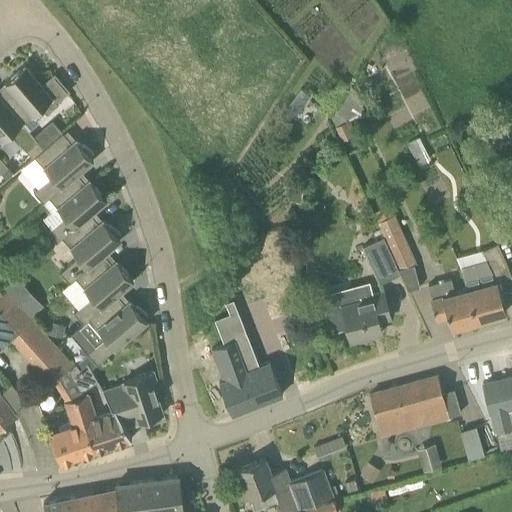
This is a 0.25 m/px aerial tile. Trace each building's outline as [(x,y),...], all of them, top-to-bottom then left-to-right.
[(44,86),(25,65),(5,82),(9,86),(0,93),(0,95),(23,122),(41,106),(47,113),(58,103),(56,100),(66,91),(72,98),(73,97),(52,73),(51,73),(53,77),(44,86)] [(0,141),(12,132),(27,150),(38,140),(23,122),(0,95),(0,141)] [(335,124),(334,124),(340,139),(355,133),(349,120),(349,118),(335,124)] [(47,127),(38,135),(46,144),(55,136),(47,127)] [(63,131),(57,136),(48,144),(35,155),(52,176),(34,191),(43,202),(49,196),(74,176),(77,173),(94,159),(91,155),(94,153),(83,144),(82,145),(76,139),(72,142),(63,131)] [(419,165),(431,159),(419,136),(407,142),(419,165)] [(0,173),(8,166),(0,156),(0,173)] [(85,182),(77,173),(74,176),(49,196),(66,216),(47,231),(57,242),(63,237),(91,213),(107,199),(90,179),(85,182)] [(246,224),(260,213),(231,177),(216,189),(246,224)] [(99,223),(91,213),(63,237),(79,256),(61,271),(70,282),(76,277),(104,253),(120,239),(117,236),(120,233),(110,224),(108,226),(103,219),(99,223)] [(408,290),(420,286),(414,264),(417,262),(394,214),(378,221),(400,268),(399,268),(401,273),(408,290)] [(380,283),(401,273),(399,268),(384,236),(363,246),(380,283)] [(509,268),(498,242),(483,250),(487,259),(462,268),(468,288),(467,289),(476,319),(506,311),(501,292),(502,291),(502,290),(501,290),(496,273),(509,268)] [(228,268),(236,262),(228,251),(219,257),(228,268)] [(104,253),(76,277),(92,296),(74,311),(84,322),(89,318),(117,294),(134,280),(116,259),(112,263),(104,253)] [(455,292),(451,278),(429,285),(433,298),(431,299),(437,317),(448,314),(451,326),(476,319),(467,289),(455,292)] [(325,306),(332,331),(347,326),(351,340),(370,335),(369,330),(381,327),(379,320),(391,317),(385,296),(372,300),(368,283),(350,288),(354,302),(342,306),(341,302),(325,306)] [(0,346),(10,337),(33,318),(8,289),(0,295),(0,346)] [(84,322),(72,333),(89,353),(97,363),(147,320),(144,316),(147,314),(137,305),(135,306),(130,300),(126,303),(117,294),(89,318),(84,322)] [(241,307),(249,331),(278,322),(270,297),(241,307)] [(69,370),(75,365),(71,360),(33,318),(10,337),(52,385),(54,382),(65,400),(72,423),(50,430),(61,461),(94,450),(77,396),(84,394),(81,390),(69,370)] [(51,322),(49,334),(62,337),(65,325),(51,322)] [(259,365),(247,333),(213,347),(225,378),(220,380),(232,413),(283,393),(270,361),(259,365)] [(89,353),(78,362),(82,367),(87,362),(91,368),(97,363),(89,353)] [(75,365),(69,370),(81,390),(86,387),(96,381),(97,380),(91,368),(87,362),(82,367),(78,362),(75,365)] [(123,381),(124,383),(101,391),(111,409),(113,407),(129,438),(131,438),(123,422),(137,417),(136,414),(141,412),(144,422),(158,418),(157,415),(163,413),(156,390),(160,389),(153,371),(123,381)] [(386,431),(460,411),(454,388),(443,391),(438,374),(370,393),(379,427),(386,431)] [(511,426),(511,420),(509,408),(511,407),(511,375),(483,381),(489,413),(491,412),(495,431),(511,426)] [(0,426),(17,412),(0,390),(0,426)] [(97,414),(89,392),(84,394),(77,396),(94,450),(129,438),(113,407),(111,409),(97,414)] [(460,428),(469,456),(484,451),(476,423),(460,428)] [(417,446),(423,468),(442,463),(436,440),(417,446)] [(270,472),(264,457),(238,467),(250,497),(251,496),(255,506),(279,498),(284,511),(305,503),(306,506),(333,497),(330,487),(323,468),(289,481),(284,467),(270,472)] [(369,460),(361,472),(373,480),(381,468),(369,460)] [(178,475),(116,482),(117,486),(121,511),(181,511),(183,511),(178,475)] [(121,511),(117,486),(44,501),(45,511),(121,511)] [(307,511),(336,511),(338,511),(333,497),(306,506),(307,511)]
